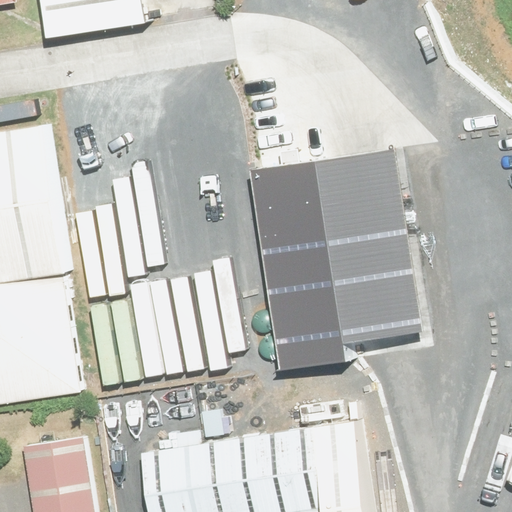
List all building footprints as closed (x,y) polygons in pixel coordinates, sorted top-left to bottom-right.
[(47,0),(52,25),(152,9),(150,0),(47,0)] [(46,115),(0,121),(0,276),(70,265),(46,115)] [(271,159),(291,358),(438,343),(418,145),(271,159)] [(59,270),(0,279),(0,397),(77,385),(59,270)] [(325,511),(310,415),(138,442),(148,511),(325,511)] [(72,436),(11,445),(21,511),(70,511),(84,510),(72,436)]
